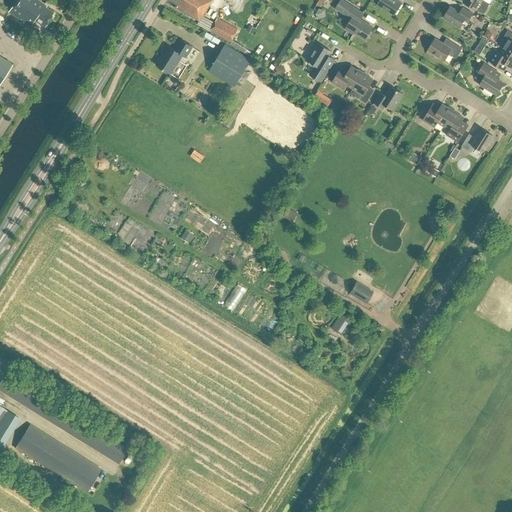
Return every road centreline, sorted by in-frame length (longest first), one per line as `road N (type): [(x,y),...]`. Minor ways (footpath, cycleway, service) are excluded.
road 1 (unclassified): [(304,511),(511,185)]
road 2 (primary): [(0,240),(150,0)]
road 3 (unclassified): [(0,129),(81,0)]
road 4 (residential): [(504,120),(398,65)]
